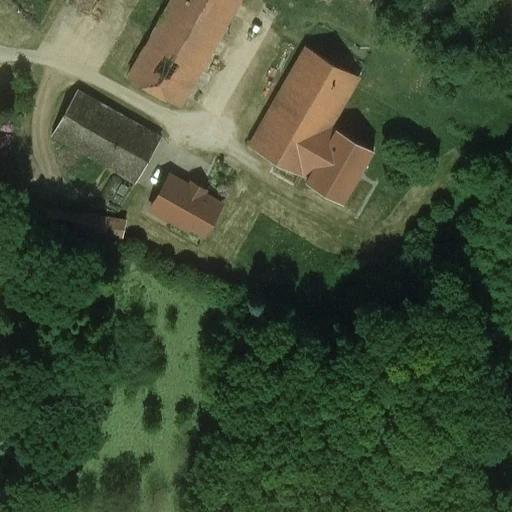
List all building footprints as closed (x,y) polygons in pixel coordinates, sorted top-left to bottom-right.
[(173,0),(129,77),(179,106),(239,0),(173,0)] [(302,176),(303,175),(331,126),(359,76),(308,47),(250,146),(302,176)] [(160,139),(77,92),(53,135),(136,182),(160,139)] [(303,175),(309,178),(337,129),(331,126),(303,175)] [(374,150),(337,129),(309,178),(307,182),(344,203),(374,150)] [(221,205),(165,174),(144,213),(200,243),(221,205)] [(124,230),(46,216),(42,236),(121,249),(124,230)]
